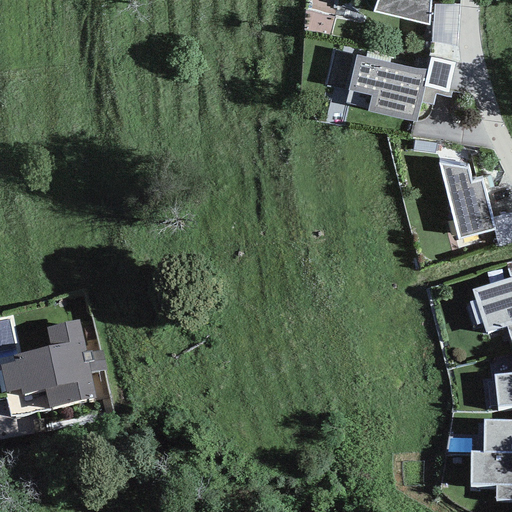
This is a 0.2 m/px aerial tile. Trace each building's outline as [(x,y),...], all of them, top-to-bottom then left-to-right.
[(430,0),(376,0),(373,12),(429,26),(430,0)] [(459,5),(435,5),(432,42),(456,46),(459,5)] [(356,55),(348,90),(372,96),(369,111),(415,122),(420,102),(423,88),(421,87),(425,71),(356,55)] [(430,58),(423,88),(448,93),(455,63),(430,58)] [(452,93),(448,93),(423,88),(420,102),(433,105),(436,94),(450,97),(452,93)] [(431,110),(433,105),(420,102),(415,122),(419,122),(423,121),(426,119),(429,115),(431,110)] [(468,164),(437,160),(458,239),(496,230),(482,177),(471,179),(468,164)] [(511,323),(511,277),(473,291),(486,332),(507,325),(511,323)] [(78,321),(46,328),(50,345),(10,354),(12,360),(0,363),(0,372),(5,395),(19,392),(20,397),(44,392),(48,410),(97,399),(91,373),(106,369),(102,351),(91,353),(91,351),(85,352),(78,321)] [(511,373),(493,375),(497,407),(511,405),(511,373)] [(483,452),(511,453),(511,420),(483,421),(483,452)] [(511,453),(483,452),(470,452),(470,487),(496,487),(496,501),(511,501),(511,453)]
